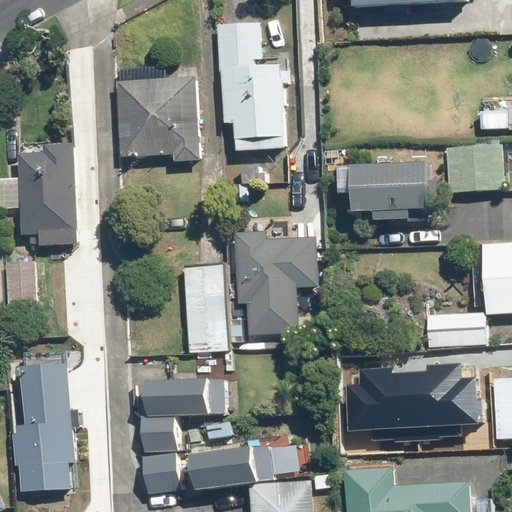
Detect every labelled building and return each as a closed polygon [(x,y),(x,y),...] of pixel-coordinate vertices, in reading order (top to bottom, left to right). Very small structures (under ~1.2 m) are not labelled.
[(357,0),(358,9),(471,3),(471,0),(357,0)] [(241,152),(290,150),(287,66),(258,68),(258,60),(266,60),(265,24),(221,26),(223,73),(226,73),(228,125),(239,124),(241,152)] [(179,162),(205,161),(200,78),(171,80),(170,66),(123,69),(124,82),(121,82),(125,159),(178,156),(179,162)] [(511,109),(487,110),(488,129),(511,128),(511,109)] [(46,246),(83,245),(79,145),(47,146),(48,153),(24,154),(27,236),(45,236),(46,246)] [(451,149),(453,193),(510,189),(507,146),(451,149)] [(415,213),(435,212),(434,165),(344,168),(345,196),(357,195),(357,214),(378,213),(378,222),(415,221),(415,213)] [(247,185),(271,183),(270,173),(264,173),(264,166),(246,167),(247,185)] [(304,334),(303,287),(322,287),(320,237),(272,239),(272,232),(240,233),(243,304),(252,304),(253,336),(304,334)] [(491,307),(491,315),(511,314),(511,242),(488,243),(488,248),(477,248),(479,308),(491,307)] [(14,312),(42,311),(40,261),(13,262),(14,312)] [(194,353),(231,351),(228,267),(191,268),(194,353)] [(433,347),(491,345),(490,312),(431,315),(433,347)] [(22,365),(30,487),(83,484),(76,362),(22,365)] [(511,378),(475,381),(478,441),(511,439),(511,378)] [(152,417),(231,415),(230,380),(151,382),(152,417)] [(365,407),(367,451),(436,448),(434,404),(365,407)] [(147,453),(183,452),(182,419),(147,420),(147,453)] [(243,421),(211,424),(212,440),(245,437),(243,421)] [(200,492),(277,481),(272,447),(194,459),(200,492)] [(150,495),(186,490),(181,454),(146,459),(150,495)] [(476,511),(475,483),(399,486),(399,469),(348,471),(349,511),(476,511)] [(316,511),(315,482),(255,484),(255,511),(316,511)] [(0,511),(5,511),(10,510),(0,487),(0,511)]
